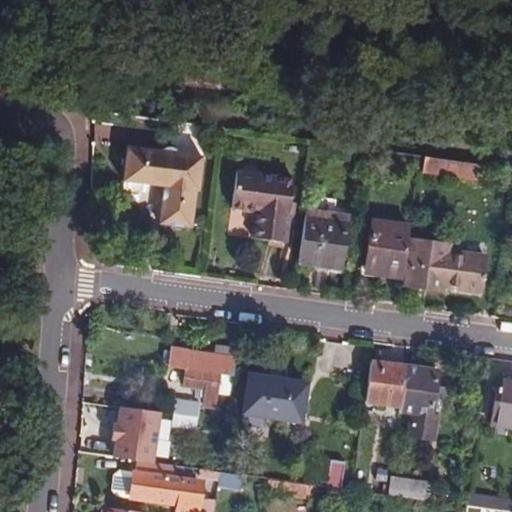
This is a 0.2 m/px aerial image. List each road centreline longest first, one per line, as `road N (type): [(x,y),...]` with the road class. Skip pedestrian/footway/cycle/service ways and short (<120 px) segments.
road 1 (residential): [(511,344),(54,282)]
road 2 (residential): [(54,282),(38,511)]
road 3 (residential): [(55,124),(54,282)]
